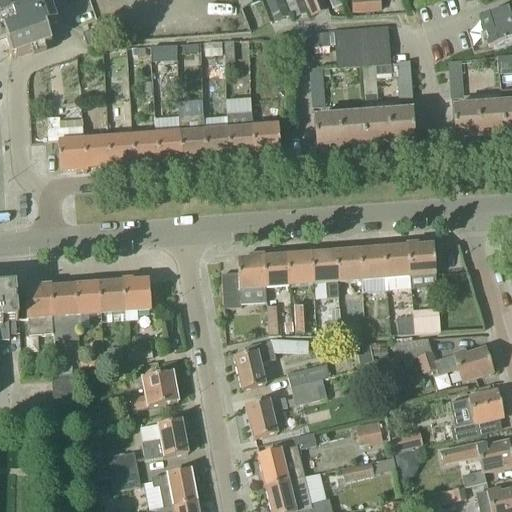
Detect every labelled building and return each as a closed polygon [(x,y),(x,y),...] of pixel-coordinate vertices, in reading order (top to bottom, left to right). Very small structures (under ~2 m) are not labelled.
[(0,0),(0,44),(5,43),(11,59),(51,45),(45,29),(56,25),(51,9),(40,13),(35,0),(0,0)] [(260,0),(236,0),(241,11),(262,2),(260,0)] [(288,18),(280,0),(264,0),(274,24),(288,18)] [(306,14),(300,0),(284,0),(292,20),(306,14)] [(327,12),(325,7),(322,0),(302,0),(310,19),(327,12)] [(327,0),(332,11),(343,6),(340,0),(327,0)] [(351,0),(353,15),(378,13),(377,0),(351,0)] [(511,11),(479,21),(488,50),(511,42),(511,11)] [(98,30),(81,36),(86,49),(103,43),(98,30)] [(387,43),(386,31),(334,35),(334,46),(387,43)] [(387,43),(334,46),(335,58),(388,55),(387,43)] [(232,44),(224,45),(225,65),(233,65),(232,44)] [(275,44),(263,45),(263,53),(275,52),(275,44)] [(198,56),(197,47),(181,48),(182,57),(198,56)] [(388,55),(335,58),(336,70),(389,67),(388,55)] [(511,59),(497,60),(498,78),(511,76),(511,59)] [(397,66),(400,104),(411,103),(408,65),(397,66)] [(448,67),(451,105),(461,104),(459,67),(448,67)] [(329,70),(320,71),(309,72),(312,110),(323,109),(320,79),(330,78),(329,70)] [(499,95),(474,97),(475,109),(500,107),(500,96),(499,95)] [(511,95),(500,96),(500,107),(503,141),(511,140),(511,95)] [(503,141),(500,107),(475,109),(467,109),(451,111),(454,144),(470,143),(486,142),(503,141)] [(411,114),(395,115),(378,116),(362,117),(364,151),(381,150),(397,149),(414,147),(412,118),(411,114)] [(227,132),(229,161),(253,160),(251,130),(250,115),(226,117),(227,132)] [(315,155),(331,154),(348,152),(364,151),(362,117),(345,118),(329,120),(313,121),(315,155)] [(179,135),(181,165),(205,163),(203,133),(201,118),(178,120),(179,135)] [(277,128),(251,130),(253,160),(253,162),(264,161),(264,159),(279,158),(277,128)] [(75,176),(84,175),(86,175),(85,172),(83,143),(82,130),(57,132),(58,145),(57,145),(59,174),(75,173),(75,176)] [(227,132),(203,133),(205,163),(229,161),(227,132)] [(179,135),(154,137),(157,167),(181,165),(179,135)] [(132,169),(157,167),(154,137),(130,139),(132,169)] [(108,171),(132,169),(130,139),(106,141),(108,171)] [(83,143),(85,172),(108,171),(106,141),(83,143)] [(406,248),(406,250),(409,292),(435,290),(434,278),(435,278),(432,248),(417,249),(417,247),(406,248)] [(381,252),(385,293),(409,292),(406,250),(381,252)] [(359,283),(361,283),(362,295),(385,293),(381,252),(357,254),(359,283)] [(357,254),(334,256),(335,285),(336,285),(359,283),(357,254)] [(312,287),(325,286),(326,301),(337,300),(336,285),(335,285),(334,256),(310,257),(312,287)] [(287,259),(289,289),(312,287),(310,257),(287,259)] [(252,262),(236,263),(237,276),(220,277),(223,312),(241,311),(240,292),(264,291),(262,261),(263,261),(262,258),(252,259),(252,262)] [(287,259),(263,261),(262,261),(264,291),(289,289),(287,259)] [(122,286),(125,324),(137,324),(136,314),(150,313),(148,284),(132,285),(132,282),(121,283),(121,286),(122,286)] [(100,317),(99,317),(100,326),(125,324),(122,286),(121,286),(98,287),(100,317)] [(98,287),(73,289),(76,318),(77,330),(88,329),(87,318),(99,317),(100,317),(98,287)] [(15,295),(15,288),(0,289),(0,342),(9,342),(8,337),(15,336),(14,323),(17,323),(17,316),(15,295)] [(24,294),(15,295),(17,316),(25,315),(26,322),(27,322),(29,339),(53,337),(52,320),(50,291),(50,288),(39,289),(39,292),(24,293),(24,294)] [(76,318),(73,289),(50,291),(52,320),(76,318)] [(266,310),(268,339),(277,338),(275,309),(266,310)] [(302,309),(293,309),(294,337),(303,337),(302,309)] [(325,345),(340,343),(337,312),(330,312),(331,320),(326,321),(326,325),(323,325),(325,345)] [(413,320),(414,337),(439,336),(437,319),(413,320)] [(414,337),(413,320),(395,321),(396,338),(414,337)] [(343,343),(356,342),(356,331),(342,332),(343,343)] [(311,356),(311,342),(275,341),(274,354),(311,356)] [(436,374),(455,367),(461,386),(493,376),(485,351),(466,357),(465,353),(452,357),(434,363),(432,355),(430,355),(426,342),(390,346),(397,368),(416,361),(421,377),(436,372),(436,374)] [(243,350),(245,358),(233,361),(241,394),(265,388),(259,366),(274,362),(270,343),(243,350)] [(122,364),(121,350),(106,351),(107,365),(122,364)] [(132,364),(152,361),(150,351),(131,354),(132,364)] [(55,367),(56,376),(56,378),(71,377),(70,366),(55,367)] [(329,381),(326,367),(286,376),(290,390),(321,382),(321,383),(329,381)] [(130,412),(177,404),(172,375),(141,381),(144,399),(128,401),(130,412)] [(71,377),(56,378),(51,378),(52,392),(76,390),(75,377),(71,377)] [(321,382),(290,390),(294,409),(326,402),(321,383),(321,382)] [(76,390),(52,392),(53,405),(77,404),(76,390)] [(479,438),(476,425),(502,420),(497,394),(465,401),(463,393),(449,396),(451,404),(448,405),(454,430),(450,431),(453,444),(479,438)] [(284,400),(245,410),(252,442),(277,437),(271,415),(287,411),(284,400)] [(77,404),(53,405),(54,419),(78,417),(77,404)] [(105,414),(78,419),(79,434),(108,428),(105,414)] [(78,417),(54,419),(54,433),(79,434),(78,419),(78,417)] [(144,464),(148,464),(187,456),(181,423),(157,428),(160,443),(141,446),(144,464)] [(358,449),(381,444),(377,424),(354,429),(358,449)] [(392,439),(395,453),(424,445),(420,431),(392,439)] [(477,461),(481,476),(481,477),(483,476),(511,469),(511,463),(508,444),(489,448),(488,444),(474,447),(474,446),(439,454),(443,468),(477,461)] [(256,458),(264,489),(304,480),(299,460),(296,449),(256,458)] [(106,461),(108,472),(81,477),(82,483),(110,478),(136,473),(133,456),(106,461)] [(378,466),(371,468),(371,467),(341,473),(344,485),(373,478),(373,477),(379,476),(378,466)] [(151,490),(158,489),(162,510),(196,503),(190,472),(150,480),(151,490)] [(139,490),(136,473),(110,478),(113,495),(139,490)] [(306,478),(312,502),(326,499),(321,475),(306,478)] [(485,486),(483,476),(481,477),(481,476),(462,480),(464,490),(485,486)] [(330,511),(328,503),(310,507),(304,480),(264,489),(269,511),(330,511)] [(466,502),(463,491),(438,497),(441,508),(466,502)] [(511,511),(511,491),(500,495),(499,491),(486,494),(475,496),(478,511),(511,511)] [(197,511),(196,503),(162,510),(162,511),(161,511),(197,511)]
